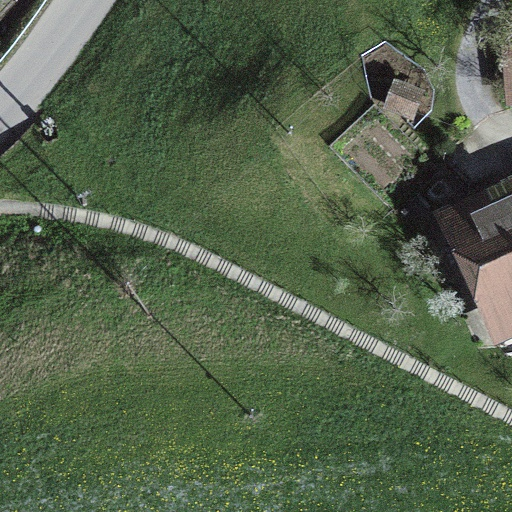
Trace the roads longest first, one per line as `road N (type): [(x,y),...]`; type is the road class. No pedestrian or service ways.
road 1 (track): [(511,132),(488,123),(469,70),(492,0)]
road 2 (unclassified): [(0,115),(86,0)]
